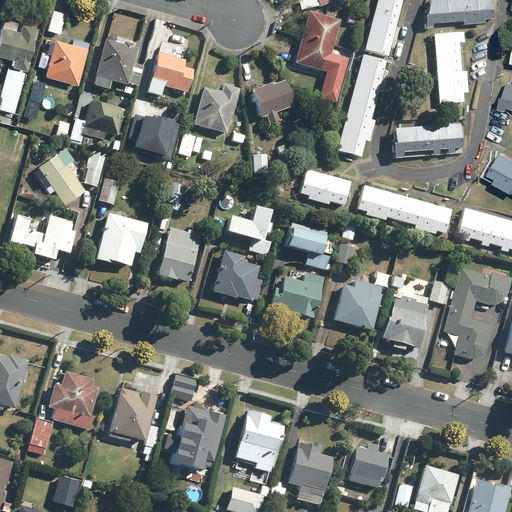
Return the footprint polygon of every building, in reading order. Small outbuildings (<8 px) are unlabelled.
[(299,0),(303,11),(339,0),(299,0)] [(378,0),(365,49),(381,53),(389,56),(403,0),(378,0)] [(492,0),(431,0),(428,15),(426,15),(427,28),(427,29),(433,29),(433,28),(434,28),(434,23),(464,21),(464,25),(486,23),(486,19),(494,19),(494,9),(492,0)] [(49,15),(51,16),(49,29),(62,32),(66,11),(53,9),(52,10),(50,10),(49,15)] [(341,20),(310,11),(295,62),(335,73),(338,61),(330,59),(341,20)] [(34,48),(39,27),(23,23),(21,30),(17,29),(19,21),(4,18),(3,21),(2,25),(1,39),(0,40),(0,55),(14,59),(12,66),(28,70),(30,61),(29,61),(29,59),(34,48)] [(464,32),(434,34),(439,104),(465,102),(464,94),(469,93),(467,71),(462,71),(460,43),(465,43),(464,32)] [(72,42),(56,38),(46,75),(78,84),(88,47),(86,46),(88,42),(74,38),(72,42)] [(125,45),(106,40),(94,85),(110,89),(112,81),(128,85),(138,48),(133,47),(133,44),(126,42),(125,45)] [(186,60),(156,52),(155,66),(148,81),(145,92),(162,96),(164,87),(187,93),(193,80),(194,69),(185,67),(186,60)] [(387,61),(364,55),(338,150),(361,157),(365,140),(370,142),(376,120),(371,119),(387,61)] [(292,91),(285,80),(274,84),(273,82),(253,90),(254,91),(252,92),(260,104),(261,118),(266,116),(269,124),(276,122),(279,120),(276,112),(294,106),(292,91)] [(204,87),(194,125),(227,134),(232,115),(234,115),(241,89),(224,85),(223,91),(217,89),(216,90),(204,87)] [(100,102),(91,101),(82,134),(104,140),(106,133),(118,137),(126,109),(100,102)] [(145,119),(133,115),(126,137),(138,141),(145,119)] [(462,122),(393,127),(396,157),(463,153),(464,138),(462,122)] [(203,137),(184,132),(178,154),(191,157),(192,152),(199,153),(203,137)] [(246,133),(232,132),(231,143),(245,144),(246,133)] [(66,149),(38,168),(65,206),(86,191),(68,165),(74,161),(66,149)] [(84,183),(97,187),(106,155),(100,153),(91,151),(86,168),(88,169),(84,183)] [(268,152),(252,152),(251,173),(267,173),(268,152)] [(511,155),(505,152),(493,174),(500,177),(498,182),(511,189),(511,155)] [(345,205),(351,182),(306,170),(299,194),(308,196),(307,199),(329,204),(330,201),(345,205)] [(114,205),(120,182),(105,178),(99,202),(114,205)] [(185,185),(171,181),(164,207),(178,211),(185,185)] [(452,210),(364,185),(358,209),(366,212),(365,214),(386,220),(387,218),(415,226),(415,228),(436,234),(437,231),(445,233),(452,210)] [(264,241),(273,210),(256,205),(252,221),(232,215),(228,231),(264,241)] [(511,221),(465,208),(457,235),(462,236),(461,239),(469,241),(470,238),(482,241),(481,244),(489,246),(489,244),(501,247),(500,250),(508,252),(509,249),(511,249),(511,221)] [(148,223),(109,213),(96,259),(117,265),(118,263),(132,267),(135,253),(140,254),(146,235),(148,223)] [(55,260),(65,220),(50,216),(48,223),(18,215),(10,242),(22,245),(23,244),(35,247),(33,255),(55,260)] [(358,223),(343,221),(341,239),(356,241),(358,223)] [(327,232),(292,223),(291,235),(285,247),(294,250),(295,247),(322,254),(325,244),(327,235),(326,235),(327,232)] [(188,232),(170,228),(163,257),(158,275),(177,280),(177,279),(189,282),(194,265),(197,250),(201,236),(195,234),(196,232),(189,230),(188,232)] [(356,246),(340,243),(336,262),(352,265),(356,246)] [(246,256),(224,250),(213,292),(238,298),(238,297),(251,300),(252,298),(258,300),(263,280),(257,279),(260,266),(245,262),(246,256)] [(459,336),(454,355),(468,359),(476,359),(483,355),(487,348),(493,324),(471,319),(476,302),(488,305),(496,305),(503,300),(508,293),(511,278),(490,272),(490,275),(461,267),(443,332),(459,336)] [(324,278),(306,273),(304,282),(285,276),(283,290),(276,288),(275,295),(271,305),(292,310),(292,312),(304,314),(314,318),(320,300),(322,286),(324,278)] [(405,278),(394,275),(391,286),(402,289),(405,278)] [(344,284),(334,319),(372,330),(383,295),(380,294),(382,286),(356,279),(354,287),(344,284)] [(450,285),(435,280),(429,299),(444,304),(450,285)] [(389,321),(383,338),(394,341),(393,347),(405,350),(407,344),(420,348),(425,332),(426,326),(424,326),(426,315),(428,305),(416,302),(417,300),(401,295),(399,300),(395,298),(393,307),(391,317),(389,317),(389,321)] [(0,407),(4,409),(4,407),(16,410),(24,383),(25,383),(29,370),(27,369),(30,360),(10,355),(10,357),(0,354),(0,407)] [(61,385),(55,384),(49,407),(56,410),(53,420),(90,431),(94,417),(92,416),(100,388),(93,386),(95,379),(65,371),(61,385)] [(196,380),(176,374),(171,391),(192,397),(196,380)] [(146,442),(157,395),(141,391),(141,393),(121,388),(109,436),(134,442),(134,439),(146,442)] [(208,468),(222,415),(184,405),(176,437),(165,434),(161,449),(172,452),(169,463),(202,471),(203,467),(208,468)] [(288,420),(248,409),(235,460),(274,470),(288,420)] [(52,423),(35,419),(28,451),(45,455),(52,423)] [(295,463),(288,482),(301,486),(297,499),(321,505),(325,491),(331,473),(333,457),(319,453),(322,444),(317,443),(299,439),(297,448),(295,463)] [(388,455),(357,447),(355,460),(349,480),(380,489),(387,468),(388,455)] [(13,462),(0,458),(0,507),(0,508),(13,462)] [(426,465),(413,509),(424,511),(447,511),(450,504),(451,504),(459,475),(426,465)] [(50,502),(70,508),(78,482),(57,477),(50,502)] [(476,480),(467,511),(505,511),(511,487),(493,483),(493,485),(476,480)] [(233,487),(226,510),(232,511),(260,511),(265,495),(233,487)]
